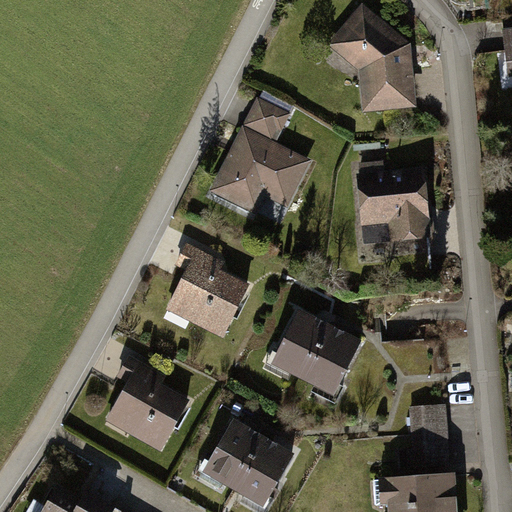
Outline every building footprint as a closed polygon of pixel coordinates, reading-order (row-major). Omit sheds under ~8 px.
[(402,42),(365,11),(350,31),(347,28),(333,45),(362,68),(366,68),(369,107),(412,104),(408,61),(402,54),(404,53),(402,42)] [(294,106),(266,92),(249,126),(277,140),(294,106)] [(300,159),(247,131),(217,190),(254,209),(265,188),(290,200),(304,171),(305,165),(300,159)] [(363,178),(361,178),(365,220),(367,220),(369,241),(402,237),(402,239),(430,236),(423,172),(385,176),(384,165),(362,167),(363,178)] [(225,335),(248,288),(211,268),(214,260),(188,247),(180,262),(190,269),(177,296),(191,304),(193,318),(225,335)] [(306,377),(331,327),(301,312),(277,359),(290,364),(293,372),(306,377)] [(361,343),(331,327),(306,377),(319,384),(324,382),(338,389),(361,343)] [(162,448),(188,402),(152,382),(156,374),(129,360),(121,375),(131,381),(117,408),(131,416),(131,430),(162,448)] [(445,406),(412,408),(415,450),(402,451),(403,468),(450,465),(445,406)] [(264,438),(236,422),(210,466),(223,474),(224,481),(236,487),(264,438)] [(294,456),(264,438),(236,487),(249,494),(255,493),(268,500),(266,504),(271,507),(275,499),(271,497),(294,456)] [(455,511),(453,475),(376,481),(378,505),(393,505),(393,511),(455,511)] [(78,511),(83,504),(59,490),(46,511),(78,511)] [(83,504),(78,511),(117,511),(88,495),(83,504)]
